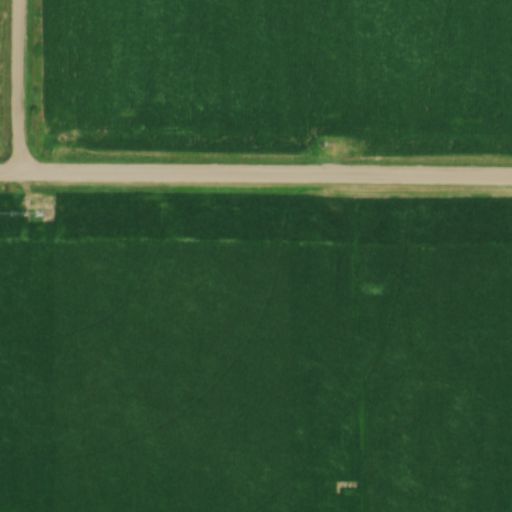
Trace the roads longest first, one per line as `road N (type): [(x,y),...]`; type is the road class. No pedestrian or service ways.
road 1 (residential): [(511,179),(0,177)]
road 2 (residential): [(12,177),(13,0)]
